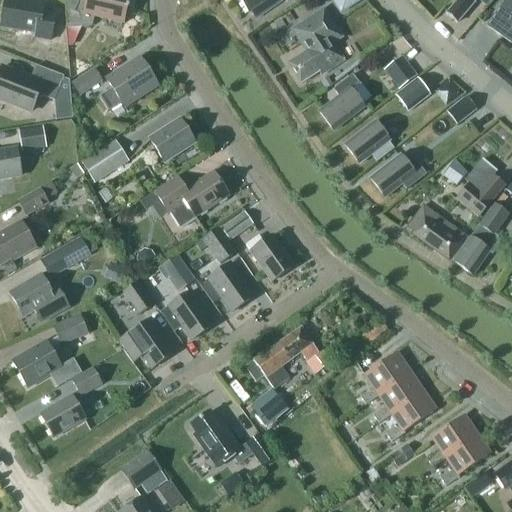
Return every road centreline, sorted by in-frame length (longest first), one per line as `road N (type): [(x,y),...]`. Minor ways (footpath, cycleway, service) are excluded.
road 1 (residential): [(511,405),(298,234),(172,47),(163,0)]
road 2 (residential): [(511,113),(388,0)]
